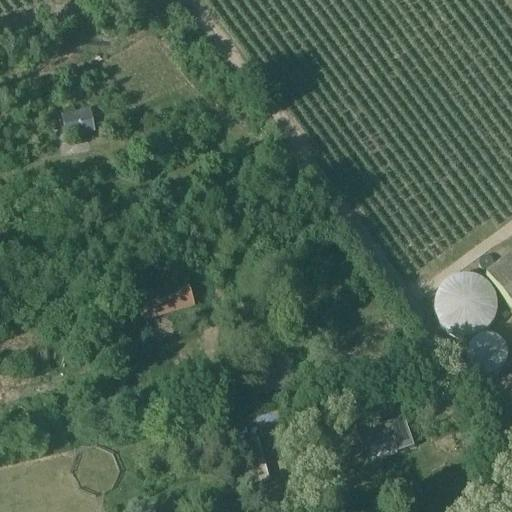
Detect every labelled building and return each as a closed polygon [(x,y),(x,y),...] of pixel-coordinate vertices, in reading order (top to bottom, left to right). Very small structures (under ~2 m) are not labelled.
[(89,110),(61,115),(65,135),(81,132),(82,136),(94,134),(89,110)] [(511,257),(485,279),(511,313),(511,257)] [(143,322),(190,309),(185,294),(139,307),(143,322)] [(511,329),(494,345),(508,362),(511,358),(511,329)] [(289,357),(249,365),(253,388),(293,379),(289,357)] [(245,487),(267,483),(259,440),(237,443),(245,487)]
